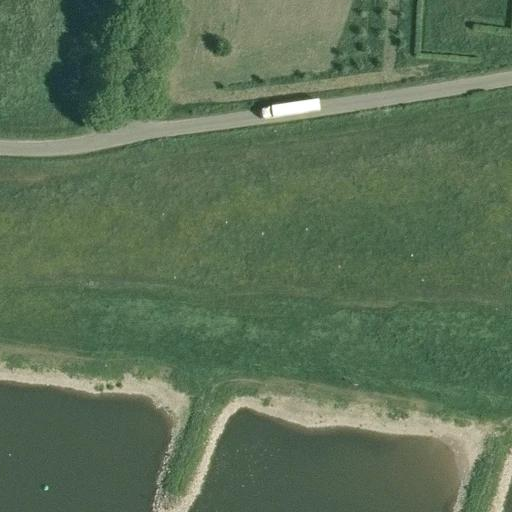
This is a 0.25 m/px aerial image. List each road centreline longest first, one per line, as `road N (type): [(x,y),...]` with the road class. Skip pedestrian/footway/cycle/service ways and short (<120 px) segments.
road 1 (unclassified): [(0,147),(125,140),(511,81)]
road 2 (unknown): [(125,140),(149,0)]
